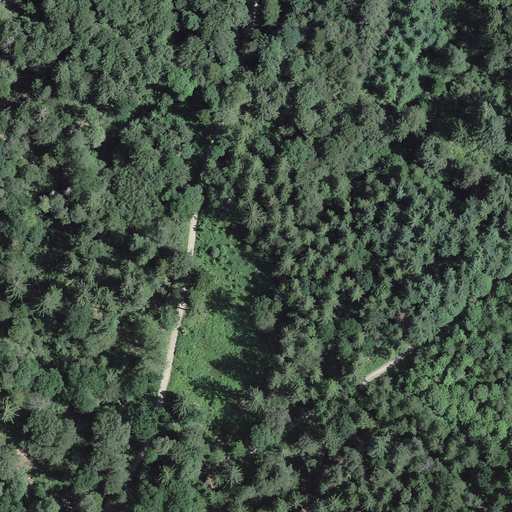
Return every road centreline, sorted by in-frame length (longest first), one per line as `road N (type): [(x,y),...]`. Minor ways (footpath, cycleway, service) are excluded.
road 1 (track): [(116,509),(156,417),(203,177),(256,0)]
road 2 (track): [(112,511),(264,442),(391,366),(511,272)]
